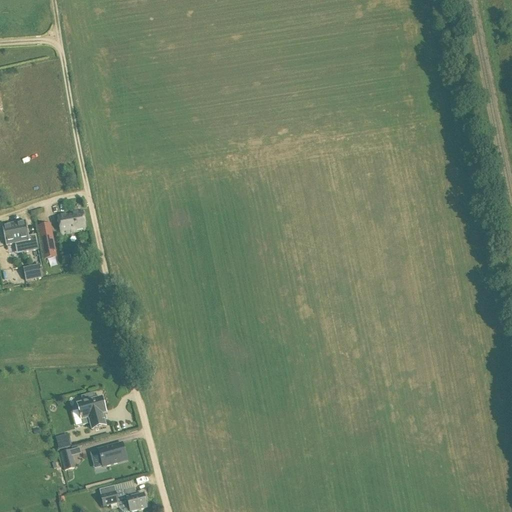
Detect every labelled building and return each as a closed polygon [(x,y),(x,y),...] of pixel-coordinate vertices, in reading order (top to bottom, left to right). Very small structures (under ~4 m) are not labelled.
[(60,235),(86,230),(82,211),(57,216),(60,235)] [(22,243),(24,253),(31,251),(25,222),(2,226),(6,246),(22,243)] [(50,225),(38,227),(44,259),(56,257),(50,225)] [(26,281),(42,278),(40,266),(23,270),(26,281)] [(77,405),(78,410),(80,416),(79,417),(80,420),(81,420),(83,426),(90,424),(92,431),(106,427),(104,421),(102,415),(105,414),(106,414),(102,398),(95,400),(94,394),(82,397),(83,403),(77,405)] [(68,436),(56,439),(59,450),(71,446),(68,436)] [(103,468),(127,461),(122,444),(98,450),(103,468)] [(136,497),(136,496),(134,488),(133,482),(114,487),(99,490),(103,507),(117,504),(118,509),(121,511),(122,511),(133,511),(147,509),(146,507),(147,505),(147,502),(145,501),(143,495),(136,497)]
